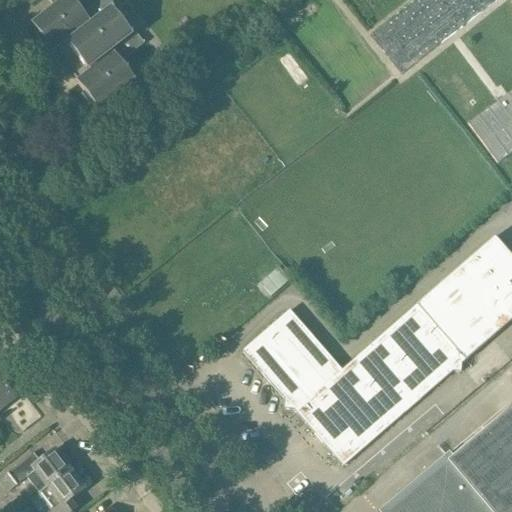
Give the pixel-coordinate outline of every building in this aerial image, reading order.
[(47,0),(54,8),(32,25),(97,110),(119,93),(129,104),(146,91),(135,78),(131,81),(118,66),(146,44),(135,31),(131,34),(115,13),(118,10),(110,0),(101,0),(83,14),(72,0),(47,0)] [(511,154),(511,94),(468,127),(497,166),(511,154)] [(293,410),(343,468),(453,373),(461,373),(461,365),(511,321),(511,258),(495,239),(342,372),(289,312),(242,353),(285,402),(286,410),(293,410)] [(290,281),(282,272),(263,288),(271,297),(290,281)] [(0,412),(16,400),(0,379),(0,412)] [(511,511),(511,406),(387,511),(511,511)] [(39,496),(47,489),(71,471),(55,451),(39,463),(33,454),(7,475),(17,486),(26,479),(39,496)] [(86,491),(71,471),(47,489),(39,496),(50,511),(48,511),(72,511),(75,510),(70,503),(86,491)]
